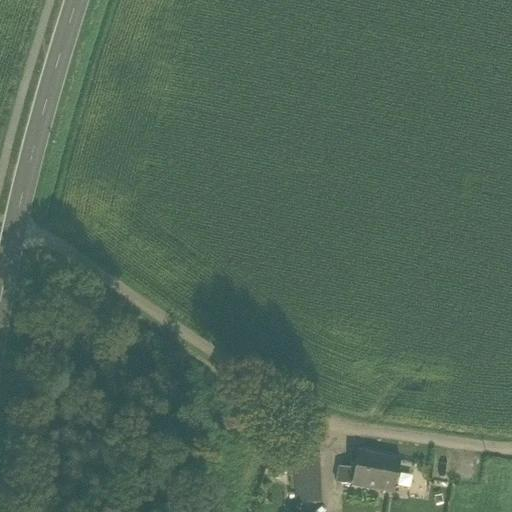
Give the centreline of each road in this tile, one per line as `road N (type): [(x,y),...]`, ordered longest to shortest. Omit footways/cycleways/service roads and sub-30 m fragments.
road 1 (unclassified): [(511,452),(323,424),(14,219)]
road 2 (tertiary): [(14,219),(76,0)]
